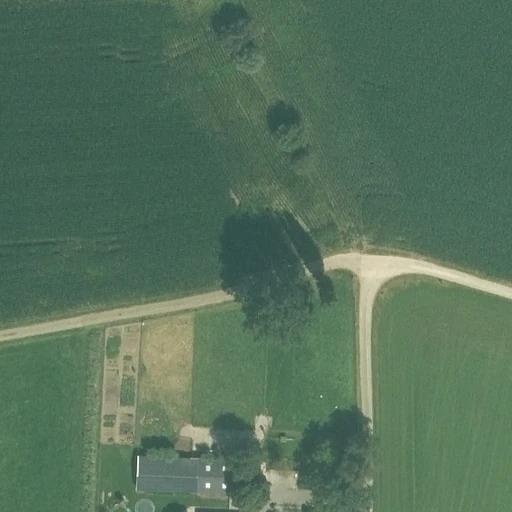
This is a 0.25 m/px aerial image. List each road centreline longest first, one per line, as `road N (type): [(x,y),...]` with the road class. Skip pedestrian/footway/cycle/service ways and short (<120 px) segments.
road 1 (unclassified): [(0,337),(369,262)]
road 2 (unclassified): [(369,262),(365,511)]
road 3 (unclassified): [(511,293),(406,263),(369,262)]
